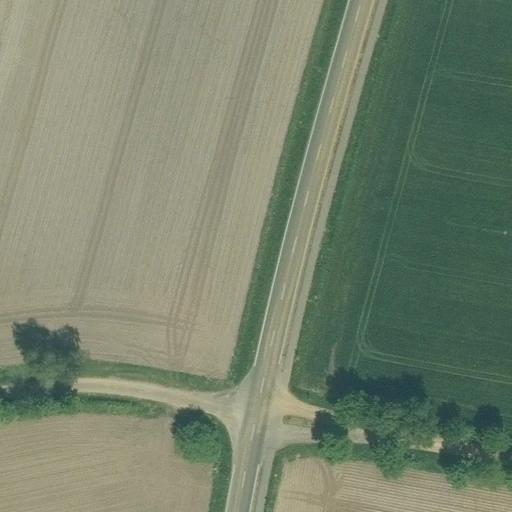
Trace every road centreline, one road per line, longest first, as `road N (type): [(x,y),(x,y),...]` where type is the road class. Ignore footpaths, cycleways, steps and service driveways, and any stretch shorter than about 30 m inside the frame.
road 1 (secondary): [(365,0),(261,411)]
road 2 (unclassified): [(0,380),(131,383),(261,411)]
road 3 (unclassified): [(261,411),(511,456)]
